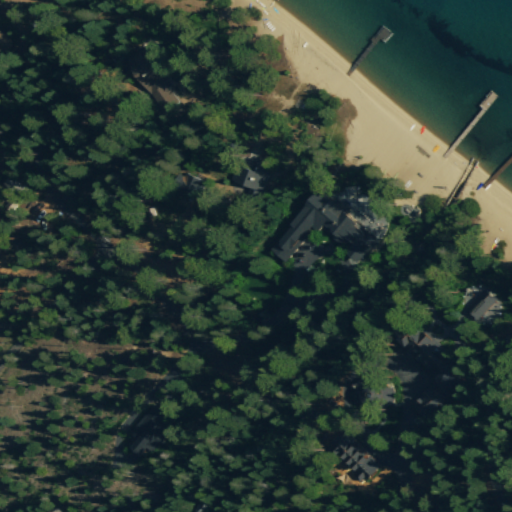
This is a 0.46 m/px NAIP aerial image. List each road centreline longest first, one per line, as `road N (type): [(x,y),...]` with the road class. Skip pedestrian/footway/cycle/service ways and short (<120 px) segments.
road 1 (residential): [(0,357),(105,244)]
road 2 (residential): [(105,244),(23,159),(0,150)]
road 3 (residential): [(204,341),(105,244)]
